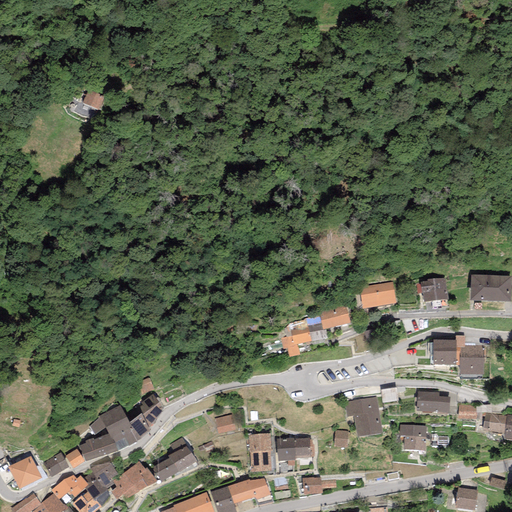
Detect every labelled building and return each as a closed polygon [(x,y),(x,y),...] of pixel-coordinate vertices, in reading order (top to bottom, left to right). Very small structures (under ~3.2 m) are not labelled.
[(105,94),(88,88),(81,105),(99,111),(105,94)] [(470,301),(510,302),(511,276),(471,275),(470,301)] [(427,282),(420,282),(420,285),(417,285),(417,294),(423,293),(424,302),(448,300),(448,292),(446,292),(445,278),(427,280),(427,282)] [(396,303),(392,282),(359,287),(362,309),(396,303)] [(346,306),(319,312),(320,316),(323,330),(325,329),(350,323),(346,306)] [(323,330),(320,316),(290,323),(285,328),(287,337),(280,338),(283,349),(288,349),(290,357),(300,355),(297,344),(327,338),(325,329),(323,330)] [(456,340),(433,339),(433,364),(460,365),(460,348),(464,348),(465,345),(465,336),(456,336),(456,340)] [(484,346),(465,345),(464,348),(460,348),(460,365),(460,374),(483,375),(484,346)] [(150,377),(138,382),(142,394),(154,389),(150,377)] [(383,389),(384,401),(397,401),(397,389),(383,389)] [(438,392),(417,391),(416,412),(448,414),(449,397),(438,397),(438,392)] [(139,407),(142,413),(149,427),(154,425),(164,408),(153,394),(140,403),(142,405),(139,407)] [(376,397),(344,402),(347,417),(354,416),(357,437),(382,433),(376,397)] [(99,419),(90,426),(96,438),(108,434),(118,451),(136,442),(130,429),(132,428),(129,423),(120,405),(97,417),(99,419)] [(476,406),(458,405),(458,420),(476,420),(476,406)] [(142,413),(129,423),(132,428),(130,429),(136,442),(151,430),(149,427),(142,413)] [(506,417),(485,414),(483,432),(504,434),(504,439),(511,439),(511,415),(507,415),(506,417)] [(232,415),(215,418),(218,433),(235,430),(232,415)] [(426,425),(399,424),(398,436),(404,436),(403,450),(425,451),(426,425)] [(347,432),(335,431),(334,446),(347,446),(347,432)] [(86,443),(79,446),(86,462),(118,451),(108,434),(96,438),(93,439),(93,438),(85,441),(86,443)] [(249,453),(270,451),(269,434),(248,435),(249,453)] [(168,456),(169,458),(177,471),(178,473),(196,462),(181,438),(170,445),(174,452),(168,456)] [(294,438),(276,439),(278,461),(295,460),(295,459),(294,439),(294,438)] [(309,438),(294,439),(295,459),(311,458),(309,438)] [(84,462),(76,449),(65,456),(73,469),(84,462)] [(270,451),(249,453),(250,472),(271,471),(270,451)] [(61,453),(43,463),(51,477),(69,467),(61,453)] [(31,456),(8,467),(19,489),(42,478),(31,456)] [(177,471),(169,458),(152,468),(161,482),(177,471)] [(109,461),(90,468),(93,473),(101,487),(106,489),(114,484),(110,479),(118,474),(109,461)] [(144,469),(139,462),(121,475),(112,481),(117,487),(111,492),(116,500),(124,494),(128,498),(147,486),(157,481),(147,468),(144,469)] [(101,487),(93,473),(83,479),(88,485),(85,488),(88,492),(95,502),(97,501),(102,507),(107,500),(109,496),(106,489),(101,487)] [(83,479),(80,476),(76,479),(73,475),(51,490),(53,493),(59,500),(61,498),(66,504),(73,497),(74,498),(85,488),(88,485),(83,479)] [(314,477),(302,479),(303,495),(322,493),(322,489),(322,488),(321,481),(321,478),(314,478),(314,477)] [(510,482),(491,477),(489,486),(508,491),(510,482)] [(270,494),(263,479),(250,481),(250,480),(227,486),(234,504),(255,497),(256,500),(270,494)] [(322,488),(322,489),(336,487),(335,480),(321,481),(322,488)] [(236,511),(234,504),(227,486),(211,492),(217,511),(236,511)] [(478,490),(458,487),(455,509),(475,511),(478,490)] [(95,502),(88,492),(82,496),(81,495),(73,503),(72,504),(78,511),(94,511),(102,507),(97,501),(95,502)] [(174,505),(174,507),(176,511),(213,511),(206,492),(174,505)] [(41,505),(32,511),(72,511),(69,507),(67,508),(59,500),(53,493),(40,503),(41,505)] [(33,494),(10,509),(12,511),(30,511),(41,505),(40,503),(33,494)]
